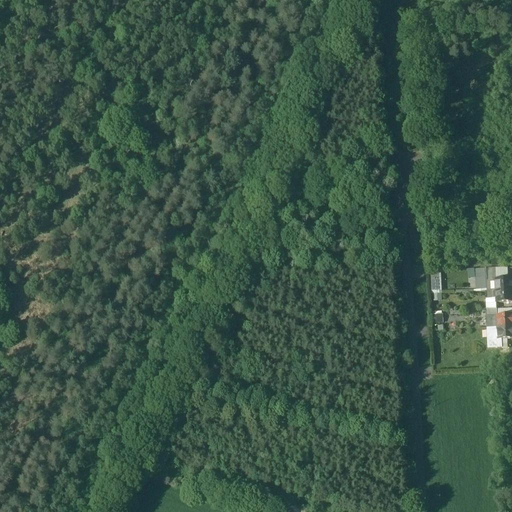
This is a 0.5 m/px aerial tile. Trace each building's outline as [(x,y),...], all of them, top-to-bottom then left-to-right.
[(481,293),(487,293),(486,270),(475,271),(475,279),(481,278),(481,293)] [(494,270),(486,270),(487,293),(495,292),(494,270)] [(508,270),(494,270),(495,292),(511,291),(511,279),(508,280),(508,270)] [(433,280),(432,301),(441,301),(441,280),(433,280)] [(511,291),(495,292),(496,299),(496,304),(511,303),(511,291)] [(487,329),(497,329),(496,311),(486,311),(487,329)] [(443,312),(434,312),(435,324),(444,324),(443,312)] [(511,316),(497,317),(497,329),(511,328),(511,316)] [(511,328),(497,329),(498,341),(501,341),(511,339),(511,328)] [(497,329),(487,329),(488,350),(502,349),(501,341),(498,341),(497,329)]
